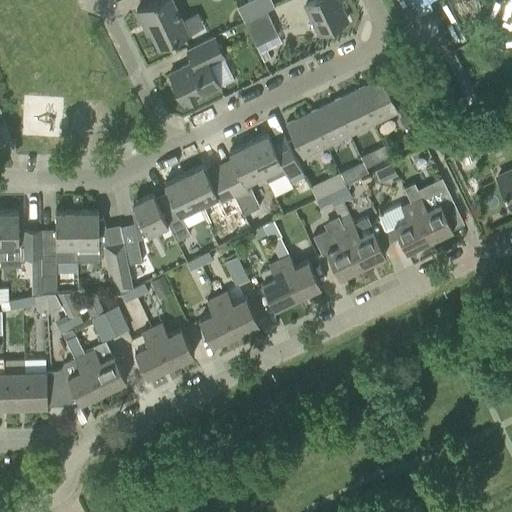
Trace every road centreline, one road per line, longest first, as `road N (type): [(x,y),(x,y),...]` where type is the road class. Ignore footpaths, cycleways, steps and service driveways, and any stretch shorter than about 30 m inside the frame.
road 1 (residential): [(105,424),(511,239)]
road 2 (residential): [(171,151),(365,58),(381,41),(370,0)]
road 3 (residential): [(0,180),(111,185),(171,151)]
road 4 (residential): [(171,151),(99,1)]
road 5 (residential): [(13,511),(61,488),(105,424)]
